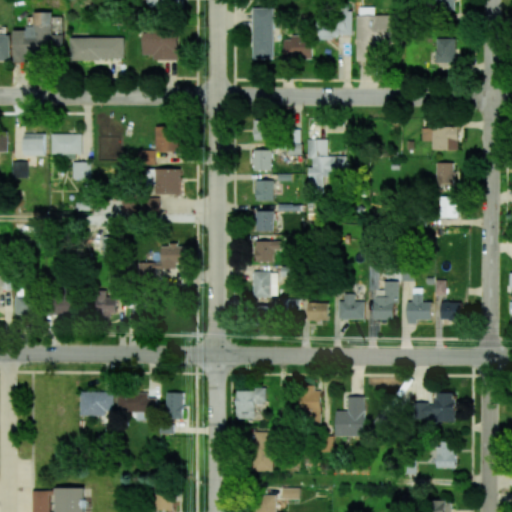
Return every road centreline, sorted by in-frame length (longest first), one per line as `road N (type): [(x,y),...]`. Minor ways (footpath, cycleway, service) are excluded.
road 1 (residential): [(491,358),(492,0)]
road 2 (residential): [(217,355),(217,0)]
road 3 (tertiary): [(217,355),(511,358)]
road 4 (residential): [(217,93),(511,95)]
road 5 (tertiary): [(0,353),(217,355)]
road 6 (residential): [(0,93),(217,93)]
road 7 (residential): [(9,354),(9,511)]
road 8 (residential): [(217,511),(217,355)]
road 9 (residential): [(489,511),(491,358)]
